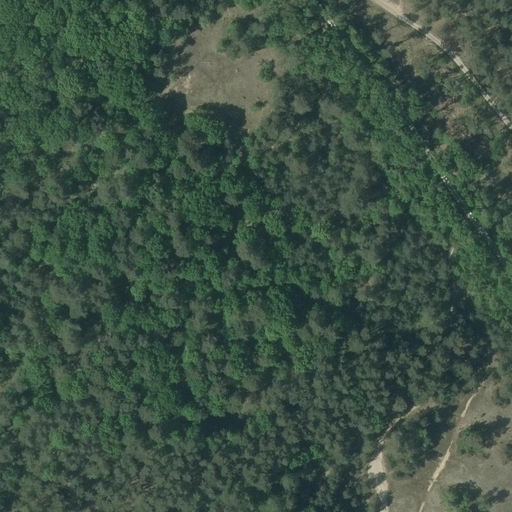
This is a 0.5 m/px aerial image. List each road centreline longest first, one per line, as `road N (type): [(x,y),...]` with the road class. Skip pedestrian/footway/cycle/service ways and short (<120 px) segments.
road 1 (track): [(511,270),(401,110),(312,0)]
road 2 (track): [(450,351),(427,398),(380,436),(374,458),(382,511)]
road 3 (track): [(511,128),(451,52),(378,0)]
